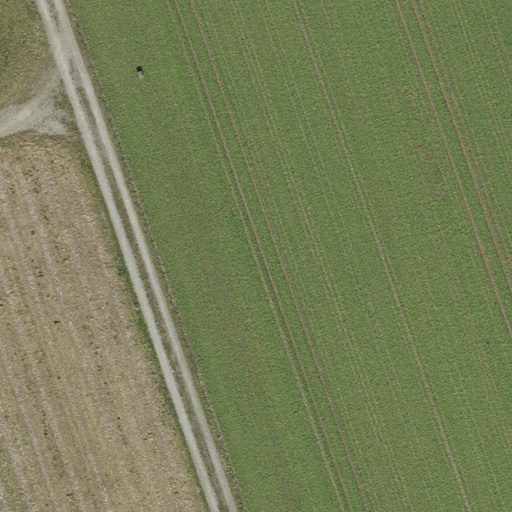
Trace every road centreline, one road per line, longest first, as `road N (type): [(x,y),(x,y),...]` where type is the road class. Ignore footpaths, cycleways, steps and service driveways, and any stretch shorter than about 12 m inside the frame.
road 1 (track): [(257,511),(83,0)]
road 2 (track): [(0,140),(120,99)]
